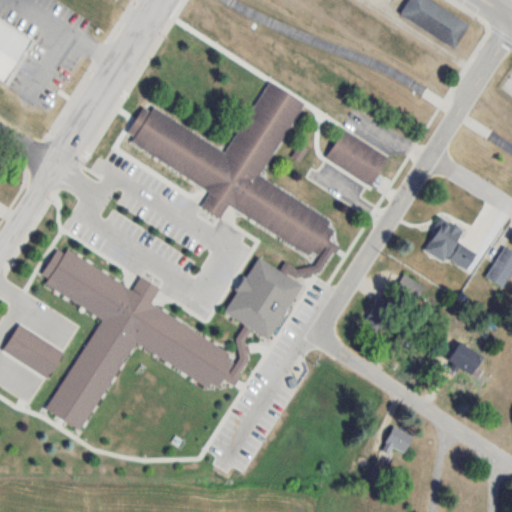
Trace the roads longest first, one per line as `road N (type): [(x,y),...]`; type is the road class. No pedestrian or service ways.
road 1 (residential): [(319,335),(511,23)]
road 2 (tertiary): [(0,253),(157,0)]
road 3 (residential): [(511,464),(319,335)]
